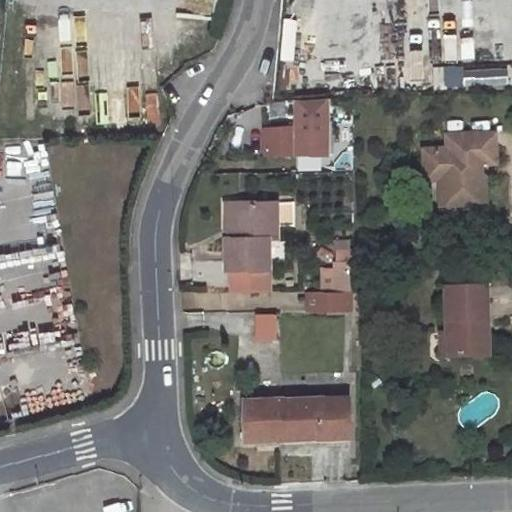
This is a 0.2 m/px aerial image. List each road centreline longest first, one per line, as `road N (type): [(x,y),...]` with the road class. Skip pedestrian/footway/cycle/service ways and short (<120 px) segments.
road 1 (residential): [(161,426),(156,210),(257,0)]
road 2 (residential): [(511,495),(281,504),(209,496),(173,470),(161,426)]
road 3 (residential): [(0,470),(161,426)]
